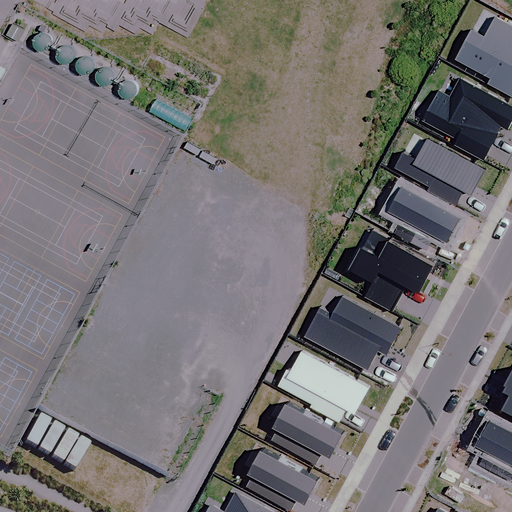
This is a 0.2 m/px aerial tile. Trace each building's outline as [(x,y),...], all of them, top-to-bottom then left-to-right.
[(491,80),(488,86),(511,98),(511,30),(493,20),(483,39),(470,32),(455,61),(491,80)] [(150,86),(44,26),(30,51),(136,111),(150,86)] [(438,93),(423,122),(457,140),(454,146),(483,161),(500,128),(507,131),(511,122),(511,109),(458,82),(449,99),(438,93)] [(430,188),(428,192),(455,207),(462,193),(470,197),(484,171),(426,141),(417,158),(403,151),(393,169),(430,188)] [(371,227),(348,270),(372,283),(366,295),(393,310),(405,288),(419,295),(433,267),(387,242),(390,237),(371,227)] [(385,356),(400,329),(342,299),(332,318),(319,311),(304,338),(366,371),(377,352),(385,356)] [(511,369),(510,368),(499,388),(508,393),(500,408),(511,413),(511,369)] [(216,501),(209,511),(281,511),(240,489),(229,509),(216,501)]
